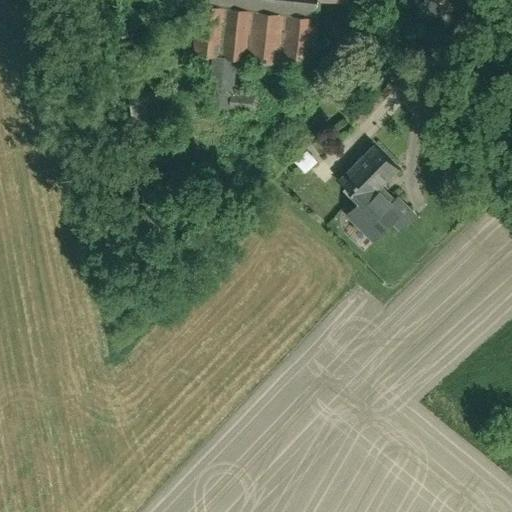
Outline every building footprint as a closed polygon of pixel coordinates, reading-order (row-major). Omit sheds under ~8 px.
[(268,0),(204,0),(199,42),(217,44),(247,48),(320,57),(326,7),(268,0)] [(350,10),(351,0),(327,0),(326,7),(350,10)] [(247,48),(217,44),(214,78),(244,81),(247,48)] [(408,158),(382,132),(348,165),(363,180),(346,196),(366,216),(375,226),(381,232),(414,200),(390,175),(408,158)] [(375,226),(366,216),(356,225),(366,235),(375,226)]
